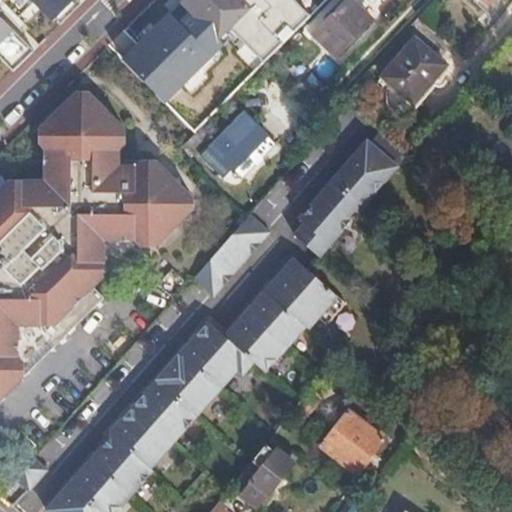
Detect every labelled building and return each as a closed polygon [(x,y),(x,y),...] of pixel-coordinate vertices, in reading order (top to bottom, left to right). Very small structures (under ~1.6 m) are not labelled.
[(87,1),(85,0),(6,0),(23,16),(39,0),(63,25),(87,1)] [(158,8),(110,55),(157,102),(225,35),(249,59),(299,10),(288,0),(165,0),(166,0),(175,10),(168,17),(158,8)] [(371,21),(349,0),(341,0),(309,33),(335,57),(371,21)] [(0,56),(1,56),(18,73),(38,54),(21,37),(24,34),(0,9),(0,56)] [(420,81),(436,64),(415,43),(398,60),(420,81)] [(444,72),(436,64),(420,81),(398,60),(380,78),(410,107),(444,72)] [(192,208),(193,197),(89,92),(75,92),(40,127),(41,138),(46,138),(44,181),(7,181),(0,188),(0,400),(115,286),(101,272),(103,239),(145,237),(144,245),(156,245),(192,208)] [(242,181),(276,146),(244,115),(210,149),(214,152),(206,160),(216,170),(224,163),(242,181)] [(405,154),(379,130),(369,141),(367,140),(309,206),(299,218),(304,222),(294,233),(318,255),(328,244),(405,154)] [(249,213),(193,277),(213,295),(270,231),(249,213)] [(112,434),(46,510),(48,511),(114,511),(152,469),(149,468),(237,368),(242,373),(253,360),(264,370),(305,325),(307,328),(317,316),(325,323),(344,301),(289,253),(270,275),(275,279),(225,336),(208,321),(110,433),(112,434)] [(162,307),(180,279),(166,270),(148,298),(162,307)] [(314,407),(302,398),(289,414),(301,424),(314,407)] [(357,474),(384,441),(347,412),(321,446),(357,474)] [(274,432),(254,415),(246,426),(258,435),(266,442),(270,438),(271,437),(274,432)] [(258,435),(246,426),(235,437),(248,448),(258,435)] [(248,448),(235,437),(182,500),(188,504),(196,495),(204,501),(248,448)] [(278,446),(270,438),(266,442),(251,461),(260,468),(250,480),(270,496),(295,465),(275,449),(278,446)] [(33,459),(17,478),(29,490),(46,470),(33,459)] [(355,511),(360,507),(350,499),(340,511),(355,511)]
